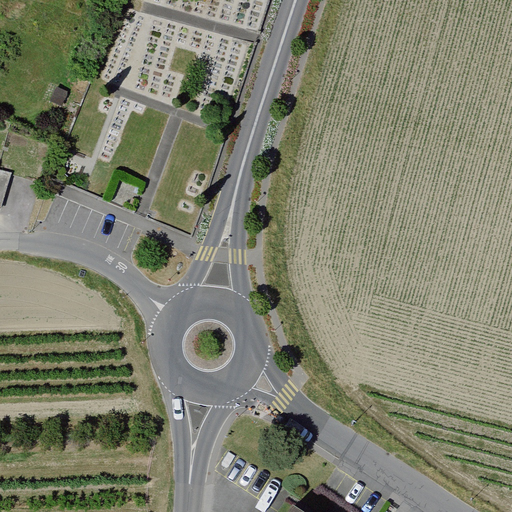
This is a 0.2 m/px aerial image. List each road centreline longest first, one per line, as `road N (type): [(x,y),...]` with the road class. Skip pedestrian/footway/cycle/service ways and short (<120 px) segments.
road 1 (unclassified): [(208,302),(294,0)]
road 2 (residential): [(246,366),(438,511)]
road 3 (residential): [(0,242),(66,247),(100,260),(177,318)]
road 4 (unclassified): [(188,511),(207,386)]
